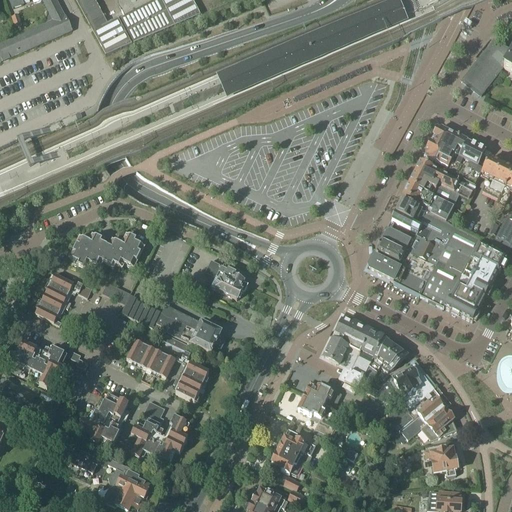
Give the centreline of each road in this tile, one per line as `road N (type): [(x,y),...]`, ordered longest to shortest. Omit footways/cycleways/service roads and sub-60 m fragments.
road 1 (secondary): [(206,224),(138,191),(118,172),(107,137),(115,96),(152,66),(318,11)]
road 2 (secondary): [(192,511),(302,294)]
road 3 (tertiary): [(511,291),(476,360),(331,285)]
road 4 (residential): [(323,250),(340,216),(368,220),(438,106)]
road 5 (residential): [(24,246),(117,207),(183,233)]
